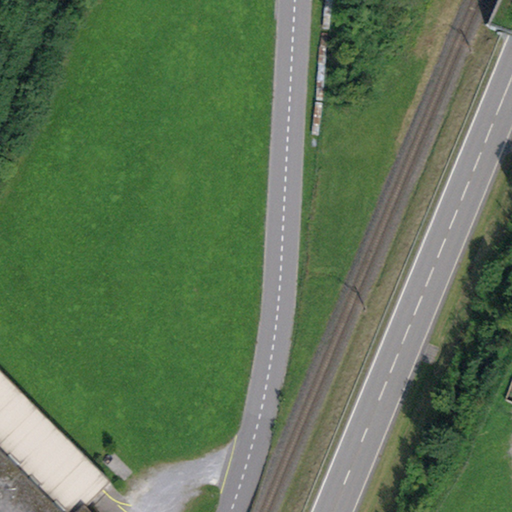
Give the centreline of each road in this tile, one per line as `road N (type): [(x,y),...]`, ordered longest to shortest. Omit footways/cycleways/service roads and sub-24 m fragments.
road 1 (tertiary): [(231,511),(274,328),(294,0)]
road 2 (primary): [(511,77),(331,511)]
